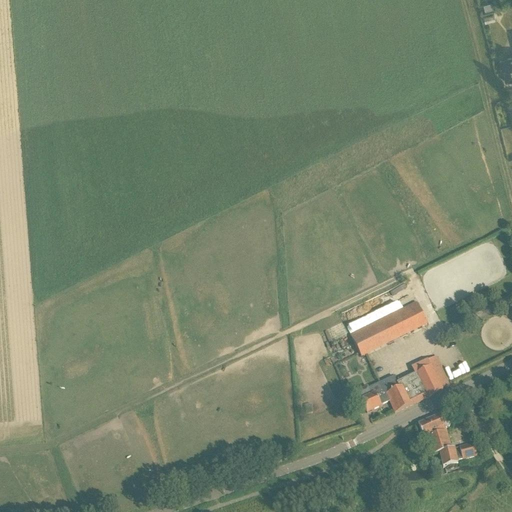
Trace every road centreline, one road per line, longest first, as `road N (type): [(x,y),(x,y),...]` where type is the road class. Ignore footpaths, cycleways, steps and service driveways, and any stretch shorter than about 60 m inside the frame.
road 1 (tertiary): [(155,511),(346,446),(462,388)]
road 2 (track): [(463,0),(511,196)]
